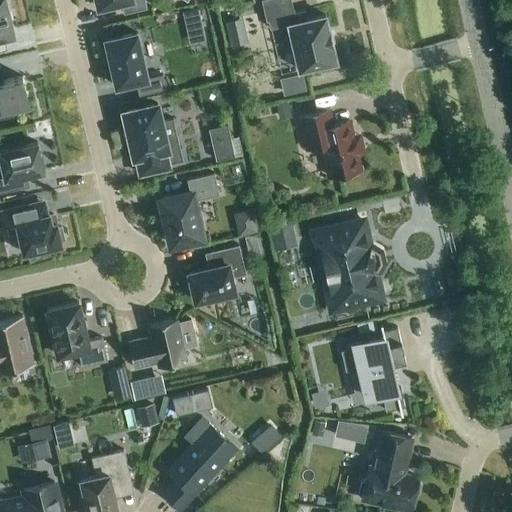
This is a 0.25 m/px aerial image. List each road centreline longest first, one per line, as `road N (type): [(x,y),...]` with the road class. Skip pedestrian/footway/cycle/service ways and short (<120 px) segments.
road 1 (residential): [(118,242),(64,0)]
road 2 (residential): [(479,44),(511,189)]
road 3 (residential): [(94,271),(100,290),(116,301),(150,288),(152,259),(138,245),(118,242)]
road 4 (residential): [(416,188),(388,66)]
